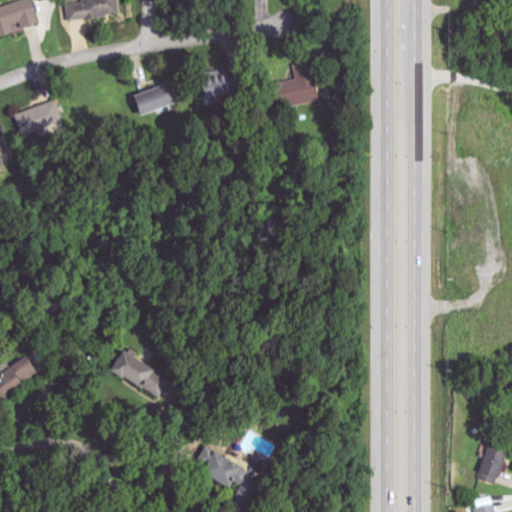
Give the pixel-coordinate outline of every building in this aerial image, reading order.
[(0,36),(39,23),(31,0),(21,0),(0,7),(0,36)] [(67,2),(69,20),(120,15),(119,0),(83,0),(83,1),(67,2)] [(294,64),(296,80),(281,82),(284,105),(318,100),(313,61),(294,64)] [(201,79),(204,99),(231,94),(228,74),(201,79)] [(133,95),(140,116),(172,105),(165,84),(133,95)] [(25,135),(51,126),(44,105),(18,114),(25,135)] [(160,398),(171,380),(122,351),(111,370),(160,398)] [(14,367),(25,382),(39,371),(27,356),(14,367)] [(0,398),(23,387),(10,362),(0,366),(0,398)] [(496,484),(508,452),(489,445),(478,478),(496,484)] [(228,485),(236,471),(230,468),(233,462),(206,447),(195,467),(228,485)] [(497,511),(495,503),(474,509),(475,511),(497,511)]
